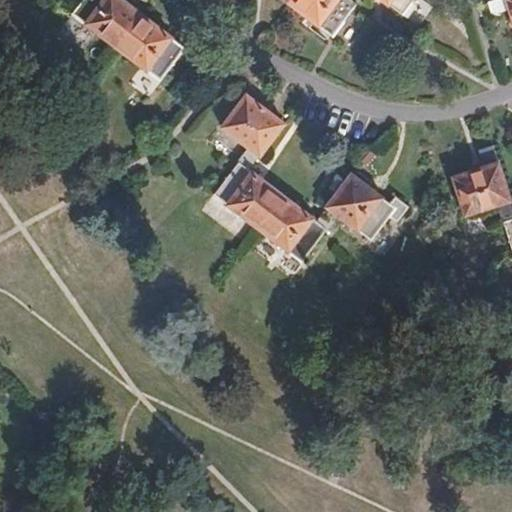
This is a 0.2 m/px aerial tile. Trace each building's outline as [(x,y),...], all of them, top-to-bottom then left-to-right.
[(80,0),(70,13),(115,47),(139,15),(119,0),(80,0)] [(360,0),(289,0),(287,4),(332,38),(360,0)] [(379,0),(401,16),(413,0),(379,0)] [(490,15),(508,9),(505,0),(495,0),(486,3),(490,15)] [(139,15),(115,47),(159,81),(184,49),(139,15)] [(221,127),(248,149),(257,156),(258,157),(282,124),(245,95),(221,127)] [(257,156),(248,149),(212,196),(256,229),(280,196),(247,169),(257,156)] [(495,207),(507,203),(495,164),(449,178),(462,218),(495,207)] [(325,207),(335,215),(362,235),(379,213),(387,203),(348,173),(324,206),(325,207)] [(280,196),(256,229),(299,261),(335,215),(325,207),(314,222),(280,196)] [(387,203),(379,213),(393,224),(405,208),(392,197),(387,203)] [(511,216),(507,203),(495,207),(511,260),(511,216)]
